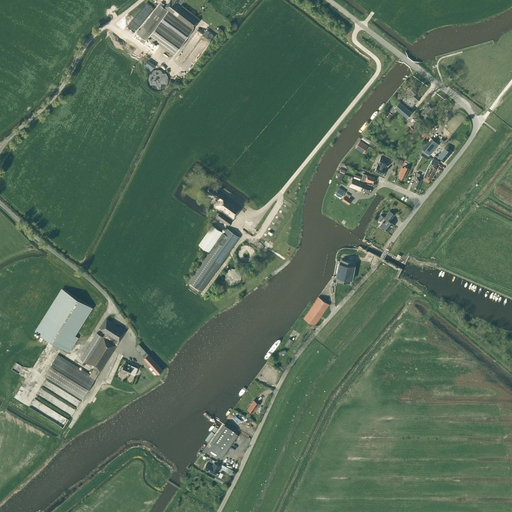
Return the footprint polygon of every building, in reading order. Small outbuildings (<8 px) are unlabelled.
[(165,8),(163,10),(161,8),(164,4),(161,2),(137,33),(146,40),(149,36),(173,55),(188,36),(200,20),(177,3),(179,0),(170,0),(165,8)] [(193,50),(205,32),(199,28),(187,46),(193,50)] [(168,87),(166,72),(151,74),(152,78),(151,78),(153,89),(168,87)] [(403,100),(401,102),(408,109),(411,106),(412,107),(419,98),(415,94),(416,94),(411,90),(403,99),(403,100)] [(397,109),(407,118),(412,112),(408,109),(401,102),(399,101),(394,107),(393,106),(389,111),(393,114),(397,109)] [(420,113),(422,115),(425,112),(428,115),(433,109),(428,104),(423,110),(423,109),(420,113)] [(416,121),(413,125),(417,129),(421,124),(416,121)] [(430,155),(439,144),(432,138),(423,149),(430,155)] [(360,140),(355,148),(363,153),(368,145),(360,140)] [(441,159),(444,161),(451,153),(445,147),(437,156),(436,157),(440,160),(441,159)] [(432,160),(437,163),(438,163),(440,160),(436,157),(437,156),(435,154),(432,160)] [(390,161),(381,156),(378,161),(379,161),(374,171),(383,175),(386,168),(384,168),(386,165),(388,166),(390,161)] [(426,170),(423,177),(430,180),(436,167),(435,167),(430,164),(426,170)] [(398,175),(399,176),(399,177),(404,180),(409,168),(404,166),(403,168),(402,167),(398,175)] [(416,177),(412,187),(418,190),(422,179),(419,177),(420,174),(417,173),(415,176),(416,177)] [(375,177),(367,174),(365,179),(362,178),(361,180),(364,182),(364,181),(368,182),(369,181),(373,183),(375,177)] [(363,183),(364,182),(353,178),(349,188),(356,191),(357,189),(361,191),(361,190),(370,193),(372,185),(367,183),(367,184),(363,183)] [(222,194),(219,191),(211,185),(206,191),(214,197),(215,196),(218,199),(214,205),(221,211),(217,217),(228,225),(242,206),(223,193),(222,194)] [(345,192),(339,187),(334,194),(340,198),(345,192)] [(342,200),(348,204),(352,199),(349,197),(350,195),(346,193),(342,200)] [(385,229),(389,231),(394,224),(389,221),(394,214),(390,211),(384,218),(386,220),(384,223),(383,222),(379,226),(385,230),(385,229)] [(188,282),(202,291),(240,237),(227,228),(223,232),(212,225),(198,245),(209,253),(188,282)] [(246,230),(251,234),(255,228),(250,225),(246,230)] [(254,255),(254,254),(254,252),(254,250),(253,249),(252,247),(250,246),(248,245),(247,245),(245,244),(243,245),(241,245),(240,246),(239,247),(237,249),(236,251),(236,252),(236,254),(236,256),(237,258),(238,259),(239,261),(240,262),(242,262),(244,263),(245,263),(248,263),(249,262),(250,261),(252,260),(253,259),(254,257),(254,255)] [(341,259),(340,262),(339,262),(336,277),(337,277),(337,280),(350,283),(351,280),(352,280),(356,265),(354,265),(355,262),(341,259)] [(225,274),(225,276),(225,279),(226,281),(227,283),(229,284),(232,285),(234,285),(236,284),(238,283),(240,281),(241,279),(241,276),(241,274),(240,272),(238,270),(236,269),(234,268),(232,268),(229,269),(227,270),(226,272),(225,274)] [(36,331),(69,352),(78,338),(74,335),(92,307),(62,288),(36,331)] [(319,297),(304,318),(315,326),(330,304),(319,297)] [(119,326),(119,327),(115,325),(116,324),(112,321),(112,322),(106,319),(100,329),(103,331),(103,332),(105,333),(103,337),(97,333),(80,359),(94,367),(90,374),(58,354),(45,375),(82,399),(126,330),(119,326)] [(285,345),(288,347),(293,341),(290,338),(285,345)] [(163,370),(148,354),(139,344),(136,347),(144,357),(143,358),(158,374),(163,370)] [(126,372),(129,373),(135,375),(138,368),(128,364),(127,366),(124,364),(123,367),(121,366),(119,370),(120,372),(124,374),(126,372)] [(247,409),(253,413),(260,404),(253,399),(247,409)] [(210,448),(222,457),(238,435),(223,424),(211,441),(213,442),(210,448)] [(203,469),(210,472),(215,475),(219,469),(218,469),(220,466),(214,463),(213,466),(207,462),(203,469)] [(216,475),(214,478),(222,483),(224,479),(221,478),(223,474),(220,473),(218,476),(216,475)]
